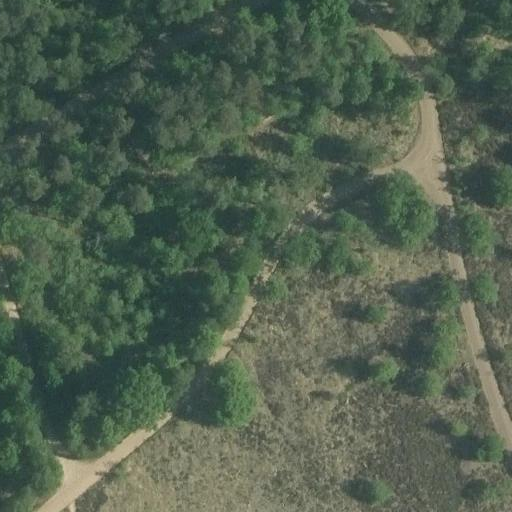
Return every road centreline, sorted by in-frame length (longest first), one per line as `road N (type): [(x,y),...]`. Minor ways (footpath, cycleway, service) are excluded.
road 1 (track): [(46,511),(198,381),(263,272),(308,215),(346,189),(435,159)]
road 2 (track): [(356,0),(396,43),(429,100),(448,222),(511,446)]
road 3 (track): [(258,0),(0,151)]
road 4 (track): [(68,493),(0,257)]
